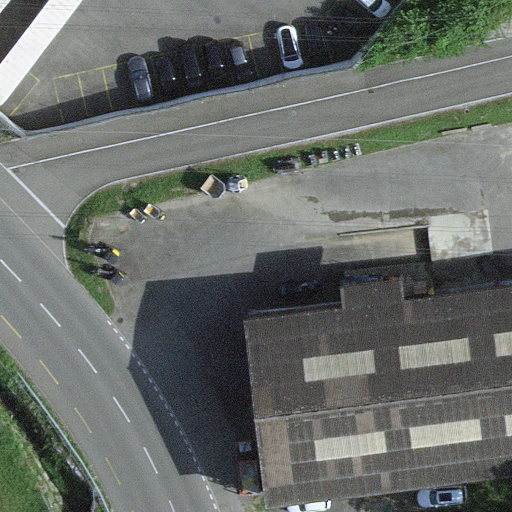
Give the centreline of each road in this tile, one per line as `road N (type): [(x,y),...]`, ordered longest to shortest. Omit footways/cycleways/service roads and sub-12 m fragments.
road 1 (residential): [(0,240),(59,174),(511,78)]
road 2 (tertiary): [(173,511),(99,376),(0,257)]
